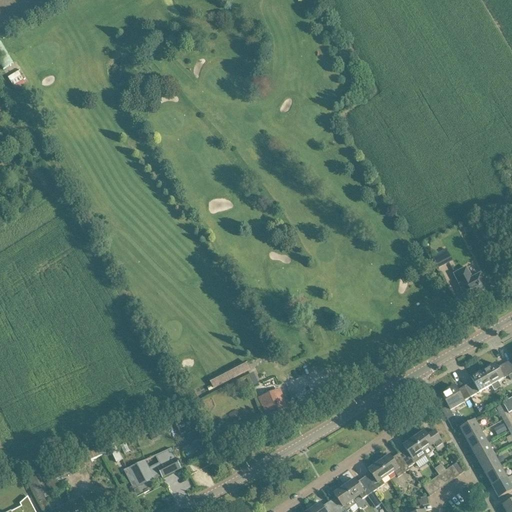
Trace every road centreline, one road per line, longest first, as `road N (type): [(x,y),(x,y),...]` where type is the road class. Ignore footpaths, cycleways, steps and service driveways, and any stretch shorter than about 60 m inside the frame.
road 1 (tertiary): [(178,511),(422,371)]
road 2 (residential): [(277,511),(427,411),(432,400),(422,371)]
